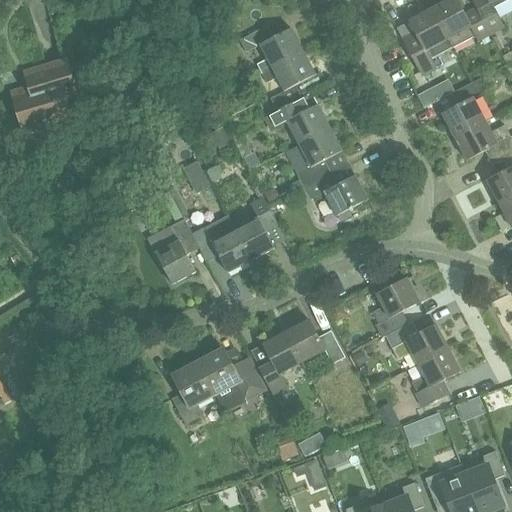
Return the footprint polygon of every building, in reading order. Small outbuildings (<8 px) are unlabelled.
[(456,0),(450,0),(432,10),(452,49),(475,37),(478,43),(492,36),(472,0),(471,0),(475,7),(464,14),(456,0)] [(472,0),(492,36),(505,29),(494,8),(509,0),(472,0)] [(406,46),(424,78),(436,71),(433,66),(431,61),(443,54),(452,49),(432,10),(409,21),(419,39),(406,46)] [(262,74),(304,52),(292,29),(274,39),(268,26),(240,41),(247,53),(261,46),(268,59),(257,65),(262,74)] [(489,37),(481,41),(484,46),(491,42),(489,37)] [(294,102),(295,103),(328,84),(322,72),(316,76),(304,52),(262,74),(267,84),(278,78),(284,92),(271,99),(277,112),(294,102)] [(511,53),(503,58),(507,67),(511,64),(511,53)] [(13,94),(26,136),(30,135),(30,134),(27,134),(26,130),(45,124),(47,130),(72,122),(65,97),(76,93),(66,61),(29,73),(34,88),(13,94)] [(443,115),(455,137),(492,118),(481,96),(487,93),(480,79),(436,102),(443,115)] [(417,95),(424,108),(433,104),(426,90),(417,95)] [(299,145),(330,128),(319,106),(301,115),(295,103),(294,102),(277,112),(267,117),(273,130),(287,123),(299,145)] [(484,152),(491,163),(511,152),(511,136),(511,137),(505,125),(491,133),(486,122),(493,119),(492,118),(455,137),(467,161),(484,152)] [(293,194),(304,188),(304,187),(331,172),(326,161),(343,152),(330,128),(299,145),(300,146),(286,153),(300,180),(288,186),(293,194)] [(220,149),(231,143),(223,129),(212,135),(220,149)] [(487,182),(499,205),(511,198),(511,152),(491,163),(491,164),(498,161),(505,173),(487,182)] [(260,165),(255,154),(246,158),(252,169),(260,165)] [(183,170),(189,181),(203,173),(197,162),(183,170)] [(304,187),(304,188),(311,201),(325,193),(337,217),(368,200),(356,176),(338,186),(331,172),(304,187)] [(168,192),(182,218),(188,215),(174,189),(168,192)] [(265,195),(270,203),(280,198),(275,189),(265,195)] [(156,254),(173,285),(196,273),(187,256),(199,250),(183,221),(182,218),(168,192),(161,196),(176,225),(172,227),(173,230),(164,236),(170,247),(156,254)] [(234,231),(250,262),(275,249),(266,232),(278,225),(263,198),(250,204),(258,218),(234,231)] [(511,227),(511,198),(499,205),(511,228),(511,227)] [(185,220),(183,221),(199,250),(206,263),(219,257),(228,274),(250,262),(234,231),(212,242),(205,228),(193,234),(185,220)] [(21,263),(17,255),(10,258),(15,266),(21,263)] [(385,337),(413,323),(413,322),(408,324),(402,312),(420,303),(425,297),(419,287),(412,288),(408,280),(377,296),(383,307),(372,313),(378,324),(375,326),(382,339),(385,337)] [(336,321),(346,316),(341,305),(330,311),(336,321)] [(286,333),(302,363),(325,351),(332,365),(345,358),(331,331),(318,338),(309,321),(286,333)] [(418,365),(449,349),(437,326),(419,335),(413,323),(385,337),(392,350),(393,349),(399,361),(412,353),(418,365)] [(257,365),(275,400),(290,392),(281,374),(302,363),(286,333),(263,344),(270,357),(257,365)] [(198,363),(215,395),(216,395),(225,413),(243,404),(267,391),(251,357),(243,361),(236,347),(225,354),(223,350),(198,363)] [(416,395),(423,408),(450,394),(443,381),(461,372),(449,349),(418,365),(424,377),(412,383),(418,394),(416,395)] [(353,356),(359,367),(366,364),(360,353),(353,356)] [(172,399),(187,429),(205,419),(198,405),(215,395),(198,363),(174,376),(183,393),(172,399)] [(0,406),(10,400),(0,384),(0,406)] [(486,414),(479,398),(469,402),(476,418),(486,414)] [(384,421),(390,430),(400,425),(395,415),(384,421)] [(492,511),(505,507),(494,480),(506,476),(496,452),(484,457),(485,462),(464,470),(463,470),(479,511),(492,511)] [(324,458),(328,469),(336,466),(331,455),(324,458)] [(448,500),(452,511),(479,511),(463,470),(464,470),(462,465),(426,480),(436,505),(448,500)] [(308,474),(304,466),(294,470),(298,478),(308,474)] [(384,506),(386,511),(413,511),(414,511),(425,507),(416,484),(403,489),(406,498),(385,506),(384,506)] [(385,506),(384,501),(361,510),(359,506),(346,511),(386,511),(384,506),(385,506)]
